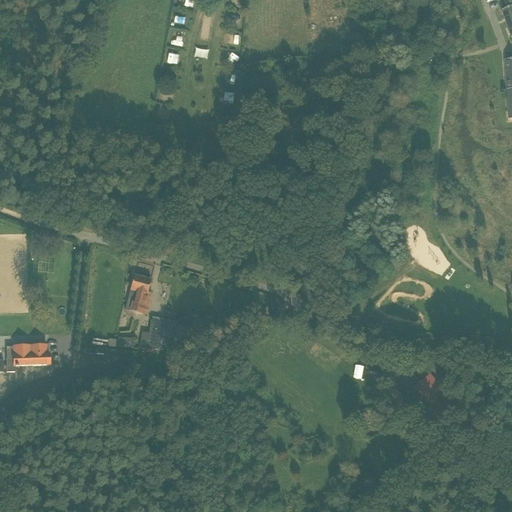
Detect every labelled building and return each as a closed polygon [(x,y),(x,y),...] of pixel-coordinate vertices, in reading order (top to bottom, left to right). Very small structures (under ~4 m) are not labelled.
[(511,6),(503,10),(502,10),(511,37),(511,6)] [(227,13),(227,22),(236,23),(236,14),(227,13)] [(171,44),(185,47),(187,37),(173,34),(171,44)] [(226,34),(224,42),(239,44),(240,36),(226,34)] [(221,62),(237,64),(239,54),(223,52),(221,62)] [(180,62),(181,55),(168,53),(167,61),(180,62)] [(168,102),(169,97),(175,98),(176,92),(161,90),(159,100),(168,102)] [(220,92),(219,101),(228,103),(229,93),(220,92)] [(198,118),(209,120),(211,105),(200,104),(198,118)] [(151,279),(134,275),(125,310),(127,311),(144,315),(149,289),(151,279)] [(159,349),(164,321),(152,318),(149,333),(142,332),(139,350),(155,351),(159,349)] [(108,346),(132,347),(133,338),(108,338),(108,346)] [(7,373),(15,373),(15,376),(50,375),(49,364),(49,354),(46,354),(46,346),(14,347),(14,348),(14,359),(7,359),(7,373)] [(383,374),(384,365),(368,363),(367,373),(383,374)] [(354,377),(362,378),(364,366),(356,365),(354,377)] [(392,384),(412,407),(418,403),(436,423),(457,405),(430,375),(421,382),(412,372),(406,377),(397,367),(383,379),(390,386),(392,384)]
